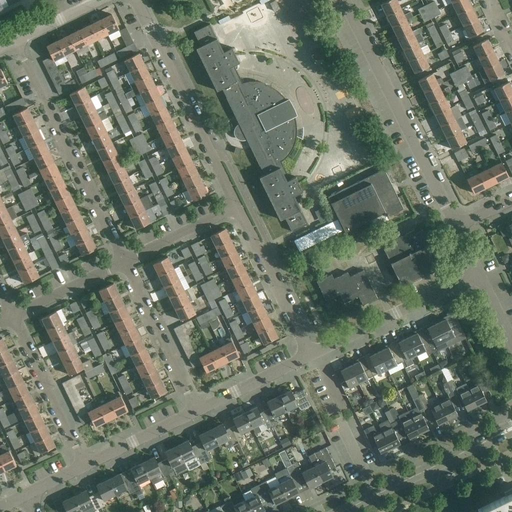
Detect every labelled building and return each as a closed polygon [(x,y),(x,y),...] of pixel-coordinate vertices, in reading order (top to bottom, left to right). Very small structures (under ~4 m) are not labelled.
[(270,3),(274,12),(280,9),(275,0),(270,3)] [(386,16),(400,9),(396,0),(388,0),(381,4),(386,16)] [(457,15),(472,8),(467,0),(458,0),(452,3),(457,15)] [(428,10),(430,14),(439,10),(434,1),(425,5),(428,10)] [(419,14),(428,10),(425,5),(424,6),(417,9),(419,14)] [(463,26),(477,19),(472,8),(457,15),(463,26)] [(400,9),(386,16),(392,27),(406,20),(413,17),(410,11),(403,15),(400,9)] [(432,18),(430,14),(428,10),(419,14),(424,23),(432,18)] [(439,10),(430,14),(432,18),(441,14),(439,10)] [(112,14),(101,20),(108,34),(119,29),(112,14)] [(483,31),(477,19),(463,26),(469,38),(483,31)] [(90,25),(97,40),(108,34),(101,20),(90,25)] [(406,20),(392,27),(398,39),(412,32),(406,20)] [(203,28),(194,32),(194,33),(195,32),(201,46),(196,48),(197,49),(217,90),(217,91),(222,88),(236,116),(242,129),(245,134),(251,148),(254,153),(265,175),(259,177),(260,178),(280,219),(280,220),(285,217),(292,230),(291,231),(292,231),(308,224),(300,209),(296,200),(294,196),(297,194),(303,192),(296,177),(290,180),(289,178),(281,162),(282,161),(283,160),(284,159),(285,159),(286,158),(287,156),(289,155),(290,153),(291,151),(293,149),(294,146),(295,143),(296,140),(296,137),(296,136),(296,135),(296,131),(296,127),(296,123),(295,119),(294,116),(295,115),(295,116),(296,116),(295,115),(294,112),(293,109),(291,106),(290,103),(288,101),(289,101),(288,100),(287,100),(288,101),(287,101),(287,100),(286,100),(283,96),(280,92),(276,89),(272,86),(267,84),(262,83),(257,82),(252,82),(247,82),(246,82),(245,83),(244,83),(243,83),(234,66),(234,65),(240,63),(232,48),(226,51),(224,47),(221,48),(217,38),(210,24),(209,25),(203,28)] [(443,36),(450,33),(445,24),(439,27),(443,36)] [(79,30),(86,45),(97,40),(90,25),(79,30)] [(430,37),(437,33),(433,25),(426,28),(430,37)] [(127,47),(134,43),(126,27),(119,30),(127,47)] [(412,32),(398,39),(403,50),(424,40),(417,43),(414,37),(420,34),(417,29),(412,32)] [(75,50),(86,45),(79,30),(68,36),(75,50)] [(437,33),(430,37),(435,45),(442,42),(437,33)] [(443,36),(447,44),(454,41),(450,33),(443,36)] [(64,55),(75,50),(68,36),(57,41),(64,55)] [(478,58),(493,51),(487,39),(473,46),(478,58)] [(424,40),(403,50),(409,62),(423,55),(420,48),(427,45),(424,40)] [(46,46),(51,57),(54,61),(64,55),(57,41),(46,46)] [(137,50),(134,43),(127,47),(116,52),(119,58),(137,50)] [(460,48),(451,52),(456,62),(462,60),(464,58),(460,48)] [(449,57),(445,50),(437,54),(440,61),(449,57)] [(498,62),(493,51),(478,58),(484,69),(498,62)] [(105,57),(109,64),(117,60),(114,53),(105,57)] [(130,71),(144,64),(139,53),(124,60),(130,71)] [(423,55),(409,62),(415,73),(429,66),(423,55)] [(45,67),(54,62),(54,61),(51,57),(42,61),(45,67)] [(109,64),(105,57),(97,61),(100,68),(109,64)] [(57,68),(54,62),(45,67),(48,72),(57,68)] [(478,72),(484,84),(504,74),(498,62),(484,69),(478,72)] [(144,64),(130,71),(124,74),(130,85),(135,82),(149,75),(144,64)] [(458,70),(460,74),(463,80),(471,76),(466,66),(458,70)] [(50,78),(60,73),(57,68),(48,72),(50,78)] [(95,68),(86,73),(90,80),(99,76),(95,68)] [(110,81),(117,78),(113,70),(106,73),(110,81)] [(451,79),(460,74),(458,70),(449,74),(451,79)] [(63,79),(60,73),(50,78),(53,84),(63,79)] [(90,80),(86,73),(78,77),(82,84),(90,80)] [(418,80),(424,92),(437,85),(443,82),(441,77),(435,80),(432,74),(418,80)] [(463,80),(460,74),(451,79),(455,88),(464,83),(463,80)] [(140,93),(155,86),(149,75),(135,82),(140,93)] [(108,86),(104,77),(97,80),(101,89),(108,86)] [(117,78),(110,81),(114,90),(121,87),(117,78)] [(65,84),(63,79),(53,84),(56,89),(65,84)] [(65,84),(68,90),(76,86),(73,80),(65,84)] [(494,89),(500,101),(511,94),(511,90),(508,82),(494,89)] [(68,90),(65,84),(56,89),(59,95),(68,90)] [(437,85),(424,92),(429,103),(443,97),(437,85)] [(160,97),(155,86),(140,93),(146,104),(160,97)] [(75,105),(90,98),(84,87),(70,94),(75,105)] [(462,101),(469,98),(465,89),(458,93),(462,101)] [(108,103),(115,100),(111,91),(104,95),(108,103)] [(116,94),(120,103),(127,99),(123,91),(116,94)] [(511,94),(500,101),(505,112),(511,108),(511,94)] [(486,101),(482,95),(474,99),(477,106),(486,101)] [(151,115),(165,107),(160,97),(146,104),(151,115)] [(443,97),(429,103),(435,115),(449,108),(443,97)] [(26,104),(22,98),(5,106),(8,113),(26,104)] [(95,109),(90,98),(75,105),(81,117),(95,109)] [(474,107),(469,98),(462,101),(467,110),(474,107)] [(132,108),(127,99),(120,103),(125,111),(132,108)] [(119,108),(115,100),(108,103),(112,112),(119,108)] [(171,118),(165,107),(151,115),(156,125),(171,118)] [(18,126),(33,119),(27,108),(13,115),(18,126)] [(441,126),(454,120),(449,108),(435,115),(441,126)] [(95,109),(81,117),(86,128),(101,121),(108,117),(105,111),(98,115),(95,109)] [(485,122),(492,119),(488,110),(481,114),(485,122)] [(127,116),(131,124),(138,121),(134,113),(127,116)] [(469,116),(473,125),(480,121),(476,113),(469,116)] [(119,126),(126,122),(122,114),(115,117),(119,126)] [(176,129),(171,118),(156,125),(161,136),(176,129)] [(24,137),(38,130),(33,119),(18,126),(24,137)] [(485,122),(489,131),(496,127),(492,119),(486,122),(485,122)] [(446,138),(460,131),(454,120),(441,126),(446,138)] [(101,121),(86,128),(92,139),(106,132),(101,121)] [(142,130),(138,121),(131,124),(135,133),(142,130)] [(485,129),(480,121),(473,125),(478,133),(485,129)] [(125,137),(132,134),(126,122),(119,126),(123,134),(124,134),(125,137)] [(167,147),(181,140),(176,129),(161,136),(167,147)] [(29,148),(43,140),(38,130),(24,137),(29,148)] [(466,143),(460,131),(446,138),(452,150),(466,143)] [(10,141),(6,132),(0,134),(0,138),(3,144),(10,141)] [(97,150),(112,143),(106,132),(92,139),(97,150)] [(135,137),(139,144),(140,147),(147,143),(142,133),(135,137)] [(132,147),(139,144),(135,137),(134,138),(132,134),(125,137),(127,141),(129,140),(132,147)] [(489,138),(493,146),(500,143),(496,134),(489,138)] [(477,141),(480,148),(488,144),(485,137),(477,141)] [(34,158),(49,151),(43,140),(29,148),(34,158)] [(172,158),(186,151),(181,140),(167,147),(172,158)] [(480,148),(477,141),(468,146),(472,153),(480,148)] [(103,162),(117,154),(112,143),(97,150),(103,162)] [(147,143),(140,147),(143,154),(150,150),(147,143)] [(493,146),(498,155),(504,151),(500,143),(493,146)] [(143,154),(140,147),(139,144),(132,147),(137,157),(143,154)] [(5,149),(9,157),(16,154),(12,146),(5,149)] [(468,157),(463,148),(454,153),(458,162),(468,157)] [(54,162),(49,151),(34,158),(39,169),(54,162)] [(192,161),(186,151),(172,158),(177,168),(192,161)] [(20,163),(16,154),(9,157),(13,166),(20,163)] [(108,173),(123,166),(117,154),(103,162),(108,173)] [(152,167),(159,164),(155,156),(148,159),(152,167)] [(141,171),(148,167),(144,159),(137,163),(141,171)] [(183,179),(197,172),(192,161),(177,168),(183,179)] [(45,180),(59,173),(54,162),(39,169),(45,180)] [(490,168),(497,182),(508,176),(501,162),(490,168)] [(159,164),(152,167),(156,176),(163,173),(159,164)] [(108,173),(114,184),(128,177),(123,166),(108,173)] [(19,179),(27,175),(23,167),(15,170),(19,179)] [(148,167),(141,171),(145,179),(153,176),(148,167)] [(4,172),(8,180),(15,177),(10,168),(4,172)] [(485,188),(497,182),(490,168),(478,174),(485,188)] [(403,209),(384,170),(328,197),(345,232),(345,230),(384,211),(386,217),(403,209)] [(27,175),(19,179),(24,188),(31,184),(30,183),(32,182),(31,180),(40,176),(38,171),(27,176),(27,175)] [(188,190),(202,183),(197,172),(183,179),(188,190)] [(59,173),(45,180),(50,191),(64,184),(59,173)] [(485,188),(478,174),(467,180),(473,194),(485,188)] [(158,181),(163,189),(173,184),(169,176),(158,181)] [(15,177),(8,180),(12,189),(19,185),(15,177)] [(119,195),(134,188),(128,177),(114,184),(119,195)] [(148,185),(152,193),(159,190),(155,182),(148,185)] [(202,183),(188,190),(193,201),(208,194),(202,183)] [(55,202),(70,194),(64,184),(50,191),(55,202)] [(173,184),(163,189),(167,198),(174,194),(170,186),(173,184)] [(27,199),(28,201),(35,198),(30,188),(24,192),(27,199)] [(139,199),(134,188),(119,195),(125,206),(139,199)] [(159,190),(152,193),(156,202),(163,198),(159,190)] [(20,202),(27,199),(24,192),(17,195),(20,202)] [(61,212),(75,205),(70,194),(55,202),(61,212)] [(35,198),(28,201),(32,208),(38,205),(35,198)] [(32,208),(28,201),(27,199),(20,202),(25,212),(32,208)] [(130,218),(145,211),(139,199),(125,206),(130,218)] [(180,207),(176,199),(170,202),(174,211),(180,207)] [(166,204),(164,201),(158,204),(164,216),(170,212),(166,204)] [(80,216),(75,205),(61,212),(66,223),(80,216)] [(151,208),(145,211),(130,218),(136,229),(157,219),(151,208)] [(0,211),(0,225),(11,220),(6,209),(0,211)] [(41,222),(48,219),(44,210),(37,213),(41,222)] [(26,217),(30,225),(37,222),(33,213),(26,217)] [(71,234),(86,227),(80,216),(66,223),(71,234)] [(53,229),(48,219),(41,222),(45,231),(45,230),(46,232),(53,229)] [(11,220),(0,225),(0,233),(2,239),(17,231),(11,220)] [(337,220),(294,241),(299,252),(342,230),(337,220)] [(37,222),(30,225),(34,233),(41,230),(37,222)] [(86,227),(71,234),(76,245),(91,238),(86,227)] [(210,236),(216,247),(230,240),(225,229),(210,236)] [(441,268),(422,230),(415,234),(414,230),(396,239),(397,242),(383,249),(402,287),(404,286),(403,285),(439,268),(439,269),(441,268)] [(22,243),(29,239),(26,234),(19,237),(17,231),(2,239),(8,250),(22,243)] [(47,235),(51,244),(58,240),(54,232),(47,235)] [(41,248),(48,244),(44,236),(36,239),(37,241),(32,244),(35,250),(40,248),(41,248)] [(96,249),(91,238),(76,245),(82,256),(96,249)] [(58,240),(51,244),(55,252),(62,249),(58,240)] [(216,247),(221,258),(235,250),(230,240),(216,247)] [(199,247),(197,242),(191,245),(193,250),(196,256),(206,252),(203,245),(199,247)] [(8,250),(13,261),(28,254),(22,243),(8,250)] [(48,244),(41,248),(46,259),(43,260),(43,261),(53,255),(48,244)] [(187,247),(181,250),(185,259),(191,256),(187,247)] [(221,258),(226,268),(241,261),(235,250),(221,258)] [(13,261),(19,272),(33,265),(28,254),(13,261)] [(69,262),(65,254),(59,257),(63,265),(69,262)] [(307,257),(311,265),(319,262),(315,254),(307,257)] [(53,255),(43,261),(46,267),(50,265),(53,270),(59,267),(55,258),(55,259),(53,255)] [(197,259),(201,267),(208,264),(204,255),(197,259)] [(501,257),(504,264),(511,260),(509,256),(505,255),(501,257)] [(167,257),(153,264),(159,275),(173,268),(167,257)] [(187,264),(191,273),(198,270),(194,261),(187,264)] [(241,261),(226,268),(232,279),(246,272),(241,261)] [(212,272),(208,264),(201,267),(205,276),(212,272)] [(33,265),(19,272),(24,284),(39,277),(33,265)] [(164,287),(179,279),(173,268),(159,275),(164,287)] [(196,282),(203,278),(198,270),(191,273),(196,282)] [(377,298),(363,270),(349,277),(347,272),(333,279),(331,274),(316,281),(326,301),(339,294),(344,303),(358,296),(362,305),(377,298)] [(232,279),(237,290),(251,283),(246,272),(232,279)] [(184,291),(179,279),(164,287),(170,298),(184,291)] [(206,282),(210,290),(217,286),(213,279),(206,282)] [(211,292),(210,290),(206,282),(199,285),(204,295),(211,292)] [(99,290),(104,301),(119,294),(113,283),(99,290)] [(251,283),(237,290),(242,301),(257,294),(251,283)] [(210,290),(211,292),(215,299),(221,296),(217,286),(210,290)] [(162,288),(150,293),(154,301),(165,295),(162,288)] [(184,291),(170,298),(175,309),(190,302),(184,291)] [(215,299),(211,292),(204,295),(208,302),(215,299)] [(109,312),(124,305),(119,294),(104,301),(109,312)] [(257,294),(242,301),(247,312),(262,304),(257,294)] [(86,297),(79,300),(83,308),(90,305),(86,297)] [(218,302),(222,310),(230,307),(229,306),(227,302),(225,298),(218,302)] [(73,312),(80,308),(75,300),(69,303),(73,312)] [(190,302),(175,309),(181,321),(195,313),(190,302)] [(253,322),(267,315),(262,304),(247,312),(253,322)] [(115,323),(129,316),(124,305),(109,312),(115,323)] [(218,307),(204,313),(208,320),(209,322),(217,318),(216,316),(221,314),(218,307)] [(234,315),(230,307),(222,310),(226,319),(234,315)] [(90,322),(97,318),(92,309),(85,313),(90,322)] [(47,330),(61,323),(56,311),(41,318),(47,330)] [(208,320),(204,313),(196,318),(199,325),(208,320)] [(436,324),(447,347),(462,340),(466,338),(453,313),(444,317),(445,319),(436,324)] [(258,333),(272,326),(267,315),(253,322),(258,333)] [(76,319),(80,328),(87,324),(83,316),(76,319)] [(134,327),(129,316),(115,323),(120,334),(134,327)] [(97,318),(90,322),(93,329),(100,326),(97,318)] [(183,324),(186,330),(194,327),(191,320),(183,324)] [(228,323),(233,332),(240,329),(235,320),(228,323)] [(61,323),(47,330),(53,341),(67,334),(61,323)] [(87,324),(80,328),(84,336),(91,333),(87,324)] [(176,335),(186,330),(183,324),(173,329),(176,335)] [(447,347),(436,324),(427,328),(426,326),(420,329),(432,353),(433,354),(447,347)] [(272,326),(258,333),(263,344),(278,337),(272,326)] [(125,345),(140,337),(134,327),(120,334),(125,345)] [(244,337),(240,329),(233,332),(237,340),(244,337)] [(432,353),(420,329),(415,331),(416,333),(407,338),(416,355),(425,351),(427,356),(432,353)] [(188,335),(186,330),(176,335),(179,340),(188,335)] [(96,334),(100,343),(107,340),(103,331),(96,334)] [(53,341),(58,352),(73,345),(77,343),(72,332),(67,334),(53,341)] [(191,341),(188,335),(179,340),(181,346),(191,341)] [(86,353),(98,347),(92,336),(80,341),(86,353)] [(145,348),(140,337),(125,345),(130,355),(145,348)] [(226,344),(221,347),(228,361),(239,356),(230,338),(228,338),(224,340),(226,344)] [(397,340),(392,343),(401,362),(404,368),(413,364),(410,358),(416,355),(407,338),(398,342),(397,340)] [(107,340),(100,343),(104,351),(111,348),(107,340)] [(191,341),(181,346),(184,351),(194,346),(191,341)] [(251,350),(246,342),(239,345),(243,354),(251,350)] [(401,362),(392,343),(386,345),(387,347),(379,352),(387,369),(401,362)] [(73,345),(58,352),(64,364),(78,357),(73,345)] [(187,357),(196,352),(194,346),(184,351),(187,357)] [(102,354),(98,347),(86,353),(91,350),(95,358),(102,354)] [(206,372),(217,367),(210,352),(207,347),(203,349),(206,354),(199,358),(202,363),(206,372)] [(228,361),(221,347),(210,352),(217,367),(228,361)] [(130,355),(136,366),(150,359),(145,348),(130,355)] [(0,365),(13,360),(7,349),(0,352),(0,365)] [(190,362),(199,357),(196,352),(187,357),(190,362)] [(387,369),(379,352),(370,356),(368,354),(363,357),(373,376),(377,374),(387,369)] [(103,358),(108,367),(114,363),(110,354),(103,358)] [(78,357),(64,364),(69,375),(83,368),(85,372),(93,368),(89,360),(81,363),(78,357)] [(202,363),(199,358),(199,357),(190,362),(192,368),(202,363)] [(373,376),(363,357),(357,359),(359,362),(349,366),(358,383),(367,379),(373,376)] [(150,359),(136,366),(141,377),(156,370),(150,359)] [(0,370),(3,378),(18,370),(13,360),(0,365),(0,370)] [(114,363),(108,367),(112,375),(118,371),(114,363)] [(93,368),(96,375),(105,371),(101,364),(93,368)] [(344,390),(358,383),(349,366),(341,370),(340,368),(334,371),(344,390)] [(93,368),(85,372),(84,372),(88,379),(96,375),(93,368)] [(465,383),(476,406),(486,401),(480,388),(484,386),(482,380),(476,368),(471,370),(478,384),(468,388),(465,383)] [(23,381),(18,370),(3,378),(9,388),(23,381)] [(146,388),(161,381),(156,370),(141,377),(146,388)] [(121,387),(128,383),(124,374),(117,378),(121,387)] [(71,379),(74,384),(74,385),(82,381),(79,375),(71,379)] [(64,389),(74,384),(71,379),(62,383),(64,389)] [(446,382),(452,394),(457,391),(466,410),(476,406),(465,383),(456,388),(451,379),(446,382)] [(14,399),(28,392),(23,381),(9,388),(14,399)] [(166,392),(161,381),(146,388),(152,399),(166,392)] [(452,394),(446,382),(442,384),(448,396),(452,394)] [(132,391),(128,383),(121,387),(125,395),(132,391)] [(74,385),(74,384),(64,389),(67,395),(77,390),(74,385)] [(279,396),(286,411),(298,406),(300,411),(311,406),(303,389),(292,395),(290,390),(285,393),(279,396)] [(77,390),(67,395),(70,400),(79,395),(77,390)] [(34,403),(28,392),(14,399),(19,410),(34,403)] [(418,396),(423,408),(428,405),(423,393),(418,396)] [(72,406),(82,401),(79,395),(70,400),(72,406)] [(120,396),(109,402),(116,416),(127,411),(120,396)] [(139,405),(135,396),(128,400),(132,409),(139,405)] [(286,411),(279,396),(273,400),(272,399),(267,402),(270,408),(265,411),(272,424),(273,424),(277,422),(275,417),(286,411)] [(416,407),(408,411),(419,434),(428,429),(420,412),(419,412),(418,411),(423,408),(418,396),(412,399),(416,407)] [(449,397),(439,402),(447,420),(457,415),(449,397)] [(377,402),(380,407),(386,404),(383,399),(377,402)] [(75,411),(85,406),(82,401),(72,406),(75,411)] [(116,416),(109,402),(99,407),(106,421),(116,416)] [(438,425),(447,420),(439,402),(429,407),(438,425)] [(24,421),(39,414),(34,403),(19,410),(24,421)] [(78,417),(88,412),(85,406),(75,411),(78,417)] [(106,421),(99,407),(88,412),(91,419),(94,427),(106,421)] [(275,429),(273,424),(272,424),(265,411),(259,414),(256,407),(251,410),(245,413),(252,428),(258,425),(261,432),(267,429),(269,432),(275,429)] [(394,408),(389,410),(398,428),(403,426),(409,439),(410,438),(411,440),(417,437),(416,435),(419,434),(408,411),(398,416),(394,408)] [(378,425),(381,431),(390,448),(392,447),(393,449),(400,446),(399,444),(400,443),(393,431),(398,428),(389,410),(384,412),(388,420),(378,425)] [(91,419),(88,412),(78,417),(81,424),(91,419)] [(236,425),(231,428),(237,441),(243,438),(241,433),(252,428),(245,413),(238,416),(233,418),(236,425)] [(39,414),(24,421),(30,432),(44,424),(39,414)] [(10,424),(6,416),(0,419),(0,420),(3,428),(10,424)] [(50,435),(44,424),(30,432),(35,442),(50,435)] [(243,454),(237,441),(231,428),(225,430),(222,424),(217,426),(217,427),(211,430),(218,445),(223,442),(227,449),(236,444),(241,455),(243,454)] [(381,431),(376,433),(373,426),(363,430),(369,443),(374,440),(380,453),(381,452),(382,454),(389,451),(388,449),(390,448),(381,431)] [(10,441),(17,438),(13,429),(6,433),(10,441)] [(206,450),(218,445),(211,430),(204,433),(204,432),(199,435),(202,442),(197,444),(203,458),(205,462),(211,459),(206,450)] [(50,435),(35,442),(40,453),(55,446),(50,435)] [(21,446),(17,438),(10,441),(14,450),(21,446)] [(280,441),(283,448),(290,444),(287,438),(280,441)] [(202,470),(204,470),(208,469),(205,462),(203,458),(197,444),(191,447),(188,440),(183,443),(176,447),(182,458),(183,461),(188,470),(200,464),(202,470)] [(301,442),(295,445),(298,450),(303,447),(301,442)] [(168,458),(162,461),(169,475),(171,478),(188,470),(176,447),(170,450),(170,449),(165,452),(168,458)] [(308,456),(314,467),(321,482),(327,479),(332,476),(329,470),(335,467),(326,448),(320,451),(308,456)] [(9,451),(0,455),(0,460),(5,471),(16,465),(9,451)] [(28,460),(23,451),(16,454),(21,463),(28,460)] [(142,463),(150,478),(153,484),(164,479),(164,477),(169,475),(162,461),(157,464),(154,457),(148,460),(149,460),(142,463)] [(271,465),(267,458),(261,461),(265,468),(271,465)] [(138,483),(150,478),(142,463),(136,466),(130,468),(134,475),(129,477),(135,491),(135,492),(137,496),(143,493),(138,483)] [(280,484),(287,498),(293,495),(293,496),(298,493),(295,487),(301,484),(294,470),(291,465),(275,473),(277,478),(280,484)] [(299,468),(294,470),(301,484),(306,481),(309,488),(315,485),(314,485),(321,482),(314,467),(302,473),(299,468)] [(253,475),(249,468),(240,472),(243,479),(253,475)] [(266,481),(259,484),(268,503),(273,500),(275,505),(280,502),(280,501),(287,498),(280,484),(277,478),(275,473),(274,473),(279,484),(270,488),(266,481)] [(108,480),(116,494),(127,489),(130,494),(135,492),(135,491),(129,477),(123,480),(120,474),(114,476),(114,477),(108,480)] [(116,494),(108,480),(102,483),(102,482),(96,485),(100,492),(94,494),(101,508),(107,505),(104,500),(116,494)] [(245,500),(251,511),(259,511),(264,510),(262,506),(268,503),(259,484),(250,488),(251,490),(242,494),(245,500)] [(511,511),(511,488),(505,492),(504,492),(506,496),(477,510),(478,511),(511,511)] [(96,511),(101,508),(94,494),(89,497),(86,490),(80,493),(75,496),(82,511),(93,505),(96,511)] [(167,497),(171,503),(180,498),(177,491),(171,494),(171,495),(167,497)] [(182,499),(185,505),(191,502),(192,499),(190,495),(182,499)] [(81,511),(82,511),(75,496),(68,499),(62,502),(65,508),(60,511),(81,511)] [(226,504),(229,511),(251,511),(245,500),(239,504),(236,498),(231,501),(229,497),(223,499),(226,504)]
